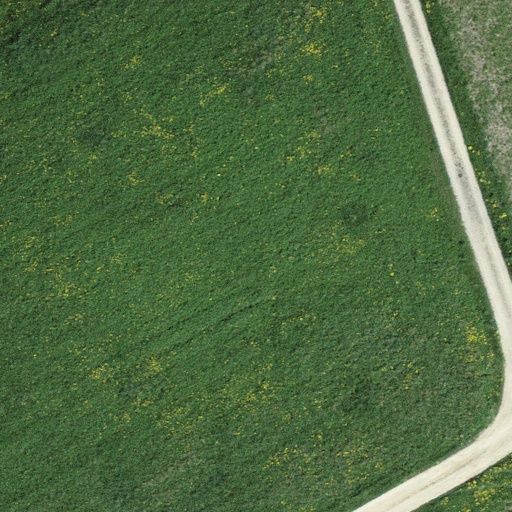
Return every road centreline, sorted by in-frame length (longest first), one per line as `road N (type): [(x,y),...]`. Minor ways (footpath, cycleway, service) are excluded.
road 1 (track): [(511,329),(406,0)]
road 2 (track): [(511,438),(383,511)]
